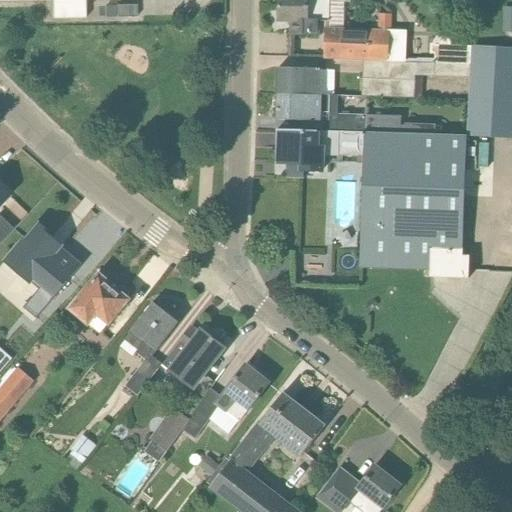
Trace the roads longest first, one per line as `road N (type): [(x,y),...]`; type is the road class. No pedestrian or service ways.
road 1 (tertiary): [(498,511),(220,265)]
road 2 (tertiary): [(220,265),(156,230),(0,99)]
road 3 (residential): [(220,265),(236,220),(245,0)]
